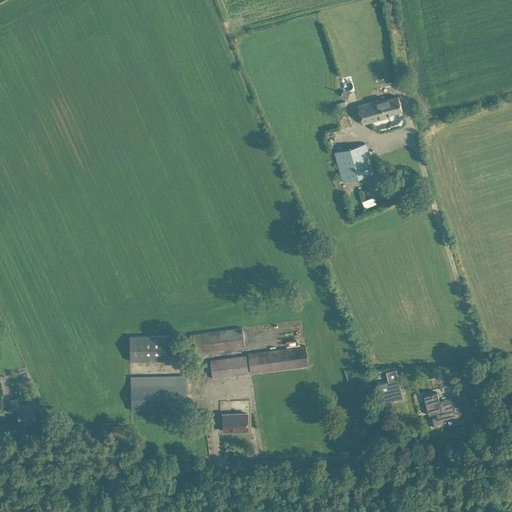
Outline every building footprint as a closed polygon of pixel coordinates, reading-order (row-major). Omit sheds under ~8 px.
[(402,110),(402,109),(398,96),(380,101),(380,99),(358,105),(363,123),(387,117),(386,115),(402,110)] [(348,102),(339,105),(343,115),(352,112),(348,102)] [(366,143),(334,152),(343,182),(375,173),(366,143)] [(385,164),(391,162),(388,153),(382,155),(385,164)] [(368,209),(380,206),(379,199),(366,202),(368,209)] [(245,345),(242,327),(193,334),(195,352),(245,345)] [(130,336),(130,360),(170,360),(170,335),(130,336)] [(308,365),(306,346),(248,354),(251,373),(308,365)] [(249,373),(246,355),(210,360),(213,378),(249,373)] [(389,381),(376,385),(378,394),(380,403),(403,397),(398,379),(396,369),(386,371),(389,381)] [(315,398),(314,389),(312,372),(256,379),(259,405),(315,398)] [(187,409),(187,399),(186,375),(130,376),(131,400),(131,410),(187,409)] [(470,408),(467,399),(465,391),(450,395),(451,399),(440,402),(437,392),(424,395),(426,405),(429,414),(436,412),(437,416),(432,418),(435,427),(449,424),(448,420),(452,419),(453,423),(463,420),(461,411),(470,408)] [(35,420),(35,410),(34,404),(18,405),(9,405),(9,412),(18,411),(19,421),(35,420)] [(248,430),(247,420),(247,413),(223,414),(224,421),(224,431),(234,430),(234,429),(247,429),(247,430),(248,430)] [(125,434),(124,425),(111,426),(111,435),(125,434)] [(416,511),(413,496),(403,499),(406,511),(416,511)]
